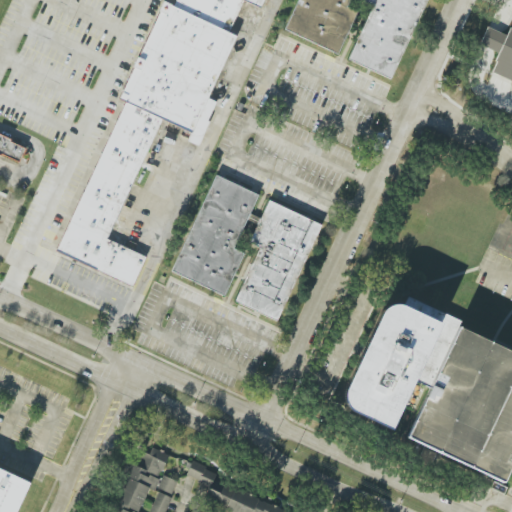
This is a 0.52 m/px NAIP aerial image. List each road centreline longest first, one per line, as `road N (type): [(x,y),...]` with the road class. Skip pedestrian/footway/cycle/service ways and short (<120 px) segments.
road 1 (secondary): [(464,511),(0,299)]
road 2 (residential): [(459,0),(251,448)]
road 3 (secondary): [(0,331),(385,511)]
road 4 (residential): [(63,511),(133,360)]
road 5 (residential): [(416,93),(511,168)]
